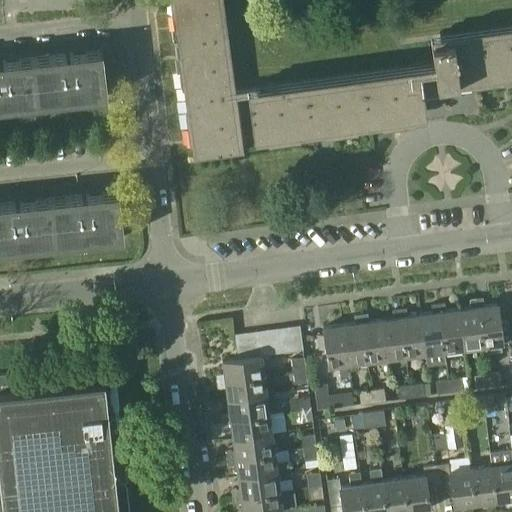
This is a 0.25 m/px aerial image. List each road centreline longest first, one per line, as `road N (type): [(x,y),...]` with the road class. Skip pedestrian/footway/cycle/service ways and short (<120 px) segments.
road 1 (residential): [(165,283),(511,237)]
road 2 (residential): [(137,29),(165,283)]
road 3 (residential): [(197,511),(165,283)]
road 4 (residential): [(0,301),(165,283)]
road 5 (residential): [(0,39),(137,29)]
